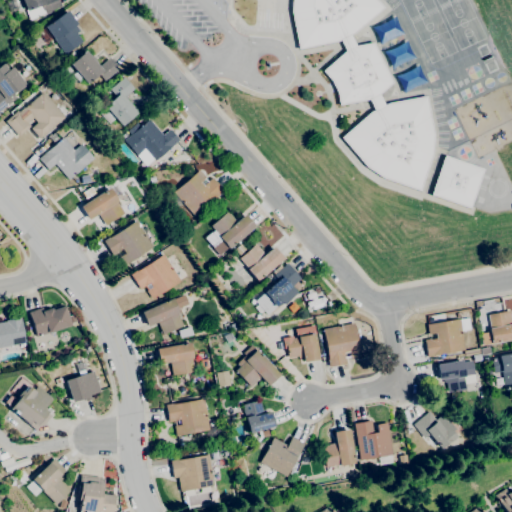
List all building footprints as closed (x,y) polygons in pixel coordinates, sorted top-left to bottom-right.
[(30,20),(26,11),(20,0),(57,0),(60,6),(30,20)] [(418,190),(382,178),(365,167),(340,137),(369,112),(373,110),(368,99),(338,105),(336,92),(330,81),(322,71),(345,51),(339,40),(335,41),(298,49),(290,11),(290,0),(375,0),(382,7),(353,33),(349,35),(355,46),(371,43),(391,82),(378,94),(383,106),(387,104),(425,96),(432,134),(431,154),(418,190)] [(64,54),(44,27),(66,10),(76,24),(75,25),(79,30),(75,33),(82,41),(64,54)] [(87,84),(69,64),(84,51),(89,55),(90,54),(97,62),(96,63),(98,66),(107,58),(117,70),(104,81),(98,74),(87,84)] [(0,110),(0,63),(1,63),(2,64),(5,62),(9,68),(10,67),(24,84),(22,85),(24,86),(13,95),(15,98),(0,110)] [(121,126),(114,118),(109,123),(99,112),(105,107),(103,106),(114,96),(108,89),(122,77),(133,89),(124,96),(138,111),(136,113),(121,126)] [(38,139),(29,128),(36,122),(32,118),(26,122),(29,126),(17,136),(4,121),(16,110),(17,112),(40,91),(46,97),(47,97),(55,106),(54,106),(63,117),(38,139)] [(145,166),(123,140),(148,119),(162,135),(169,129),(178,140),(170,147),(169,147),(154,161),(153,159),(145,166)] [(67,180),(54,164),(47,170),(37,158),(62,137),(69,146),(72,150),(80,143),(92,158),(83,166),(67,180)] [(468,208),(430,194),(443,156),(446,157),(482,169),(469,205),(468,208)] [(193,215),(172,192),(197,169),(204,177),(198,182),(202,186),(211,177),(223,190),(216,196),(215,195),(193,215)] [(104,225),(96,213),(87,220),(79,207),(108,187),(108,188),(114,184),(120,193),(113,198),(123,213),(104,225)] [(228,249),(217,237),(218,236),(209,226),(226,211),(235,221),(243,214),(254,226),(228,249)] [(123,266),(118,257),(123,253),(120,248),(111,255),(101,241),(108,236),(109,237),(134,220),(152,247),(123,266)] [(256,281),(245,269),(247,268),(238,258),(254,243),(263,253),(271,246),(282,258),(256,281)] [(151,299),(145,290),(151,287),(148,283),(138,289),(129,274),(136,270),(161,254),(179,281),(151,299)] [(265,315),(253,301),(263,293),(263,292),(277,279),(272,274),(273,273),(272,271),(279,265),(281,267),(286,263),(299,278),(291,285),(297,292),(282,305),(280,302),(265,315)] [(162,334),(156,322),(146,327),(139,312),(171,298),(177,313),(176,313),(182,325),(162,334)] [(35,337),(27,312),(41,307),(42,311),(62,304),(69,325),(54,330),(54,331),(35,337)] [(482,345),(479,333),(488,331),(488,328),(489,328),(487,314),(508,310),(511,323),(511,322),(511,339),(491,344),(491,343),(482,345)] [(70,324),(67,317),(71,315),(76,321),(70,324)] [(0,321),(4,321),(4,320),(20,317),(24,343),(0,347),(0,321)] [(426,357),(422,339),(428,338),(429,339),(434,338),(433,333),(427,334),(425,325),(458,318),(458,319),(467,318),(470,329),(460,331),(464,350),(434,356),(434,355),(426,357)] [(328,367),(326,359),(328,359),(321,329),(352,323),(359,356),(349,358),(347,352),(342,353),(343,357),(344,357),(345,363),(328,367)] [(302,362),(301,357),(298,358),(297,356),(287,358),(285,347),(283,347),(281,338),(290,336),(290,338),(294,337),(293,328),(311,324),(314,340),(313,340),(317,359),(302,362)] [(182,336),(180,330),(188,328),(190,334),(182,336)] [(225,342),(221,336),(228,332),(231,338),(225,342)] [(171,376),(168,362),(158,364),(155,349),(188,342),(191,358),(193,371),(171,376)] [(249,386),(234,371),(238,366),(235,363),(244,355),(242,353),(250,345),(255,349),(254,350),(278,374),(266,385),(259,377),(249,386)] [(480,355),(479,348),(488,347),(489,354),(480,355)] [(464,356),(463,351),(477,348),(478,353),(464,356)] [(511,383),(503,385),(500,368),(495,369),(493,358),(498,357),(497,355),(511,352),(511,383)] [(201,369),(199,360),(206,358),(207,368),(201,369)] [(447,392),(445,382),(444,383),(443,379),(438,379),(435,364),(461,360),(461,362),(472,360),(476,381),(465,383),(466,389),(447,392)] [(71,402),(64,379),(78,375),(77,371),(83,369),(84,373),(92,370),(96,384),(99,383),(96,375),(99,374),(103,387),(98,388),(99,391),(89,395),(90,399),(84,401),(83,398),(71,402)] [(226,388),(225,385),(217,387),(215,372),(227,370),(229,383),(231,383),(231,387),(226,388)] [(34,431),(27,425),(27,424),(8,409),(10,407),(3,402),(9,395),(15,400),(17,397),(15,396),(20,390),(21,392),(25,386),(27,387),(32,390),(35,386),(50,397),(50,398),(51,399),(47,403),(43,408),(47,411),(46,413),(50,416),(41,427),(39,425),(34,431)] [(174,436),(172,426),(179,424),(178,419),(173,420),(173,421),(167,422),(163,405),(172,403),(173,404),(201,398),(207,429),(174,436)] [(248,433),(243,417),(244,417),(240,405),(258,399),(261,409),(264,409),(265,412),(269,411),(273,426),(248,433)] [(440,448),(435,442),(431,446),(424,437),(423,438),(412,425),(427,411),(434,419),(441,414),(453,428),(451,431),(456,437),(449,442),(448,441),(440,448)] [(359,460),(352,423),(369,420),(372,433),(376,432),(374,424),(385,422),(392,454),(359,460)] [(325,467),(323,458),(312,460),(310,454),(322,452),(321,445),(334,443),(332,431),(348,429),(354,463),(339,466),(338,465),(325,467)] [(285,476),(259,462),(272,437),(286,445),(290,436),(303,443),(285,476)] [(210,459),(208,452),(215,451),(216,458),(210,459)] [(179,491),(176,477),(171,478),(168,460),(177,459),(206,454),(211,486),(179,491)] [(55,505),(41,490),(34,496),(25,487),(31,480),(53,458),(64,470),(58,475),(61,479),(60,480),(69,490),(55,505)] [(298,482),(297,475),(304,474),(305,481),(298,482)] [(90,511),(79,511),(80,510),(78,510),(79,502),(77,501),(79,490),(77,490),(79,475),(103,479),(101,493),(114,495),(113,503),(114,504),(113,510),(112,510),(112,511),(98,511),(91,511),(90,511)] [(511,511),(501,511),(495,503),(497,502),(495,499),(496,499),(493,495),(504,488),(506,492),(511,489),(511,491),(511,511)] [(64,509),(59,507),(61,499),(67,501),(64,509)]
